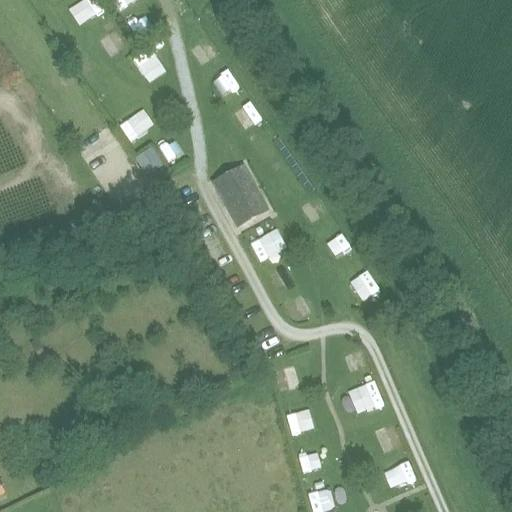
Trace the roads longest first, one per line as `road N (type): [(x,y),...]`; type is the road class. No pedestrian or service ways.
road 1 (track): [(192,111),(203,188),(273,321),(300,335),(349,328),(364,336),(444,511)]
road 2 (track): [(192,111),(251,161),(349,328)]
road 3 (track): [(192,111),(88,68),(42,0)]
